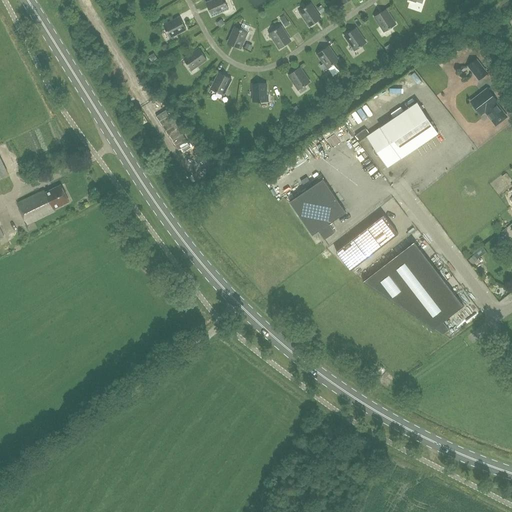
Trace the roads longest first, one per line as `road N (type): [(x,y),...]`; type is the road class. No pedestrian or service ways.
road 1 (primary): [(238,303),(139,179),(27,0)]
road 2 (primary): [(511,473),(363,403),(238,303)]
road 3 (unclassified): [(0,492),(206,337),(238,303)]
road 4 (residential): [(371,0),(258,68),(221,54),(186,0)]
road 5 (unknown): [(490,316),(460,264),(406,205),(337,168)]
